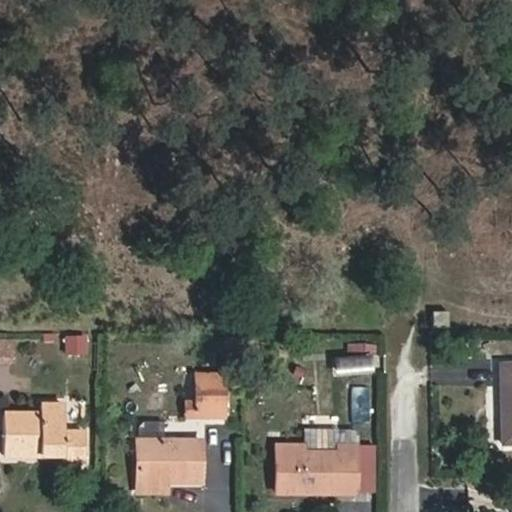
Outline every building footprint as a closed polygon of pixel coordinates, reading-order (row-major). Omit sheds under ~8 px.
[(448,328),(448,312),(431,312),(432,328),(448,328)] [(85,353),(85,337),(66,338),(67,353),(85,353)] [(0,338),(0,361),(11,361),(11,339),(0,338)] [(511,365),(501,366),(502,445),(511,444),(511,365)] [(224,417),(224,375),(195,375),(195,403),(195,417),(224,417)] [(195,417),(195,403),(186,403),(186,417),(195,417)] [(64,436),(64,407),(40,406),(40,416),(3,415),(3,456),(21,456),(21,451),(40,451),(40,456),(63,457),(63,463),(85,464),(85,436),(64,436)] [(355,446),(355,445),(338,445),(338,429),(304,429),(303,445),(275,445),(275,487),(300,487),(300,493),(354,494),(355,492),(355,446)] [(201,483),(202,441),(136,441),(136,483),(168,483),(201,483)] [(372,492),(373,446),(355,446),(355,492),(372,492)] [(167,493),(168,483),(136,483),(136,493),(167,493)]
